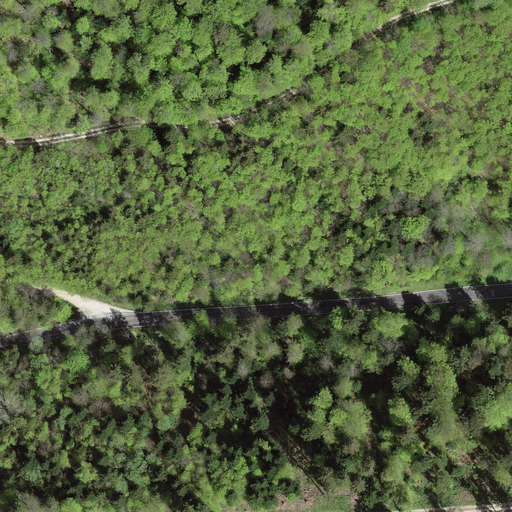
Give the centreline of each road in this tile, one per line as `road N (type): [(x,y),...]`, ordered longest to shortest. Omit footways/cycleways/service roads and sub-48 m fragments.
road 1 (tertiary): [(511,290),(110,321),(0,344)]
road 2 (track): [(234,119),(299,88),(386,23),(446,0)]
road 3 (track): [(0,141),(39,142),(133,122),(234,119)]
road 4 (track): [(0,283),(75,290),(98,301),(110,321)]
